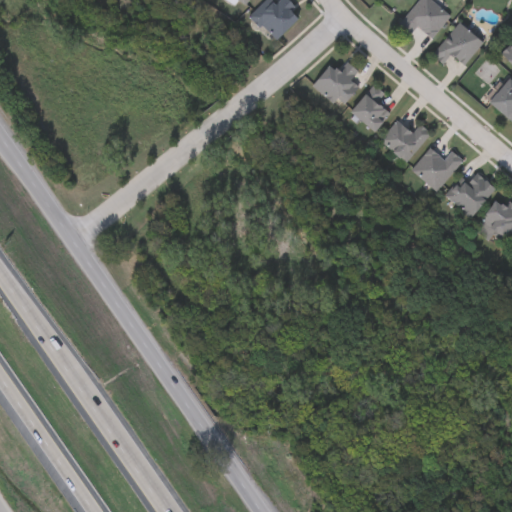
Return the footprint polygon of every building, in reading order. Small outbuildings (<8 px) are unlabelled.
[(234,0),(246,8),(251,0),(234,0)] [(277,0),(283,0),(301,17),(275,43),(250,17),(266,0),(271,0),(274,3),(277,0)] [(431,39),(417,28),(409,37),(397,27),(419,0),(429,0),(450,17),(431,39)] [(465,67),(450,55),(442,65),(432,57),(457,23),(483,43),(465,67)] [(511,67),(501,56),(511,45),(511,67)] [(312,86),(330,66),(336,72),(345,62),(358,74),(351,82),(358,89),(339,110),(312,86)] [(511,123),(488,104),(509,80),(511,82),(511,123)] [(373,133),(350,112),(367,95),(389,116),(373,133)] [(419,125),(431,135),(405,164),(379,142),(397,122),(411,134),(419,125)] [(451,152),(462,161),(436,193),(410,172),(429,149),(443,161),(451,152)] [(470,220),(445,199),(470,170),(495,191),(470,220)] [(511,206),(511,235),(504,245),(479,223),(501,197),(511,206)]
